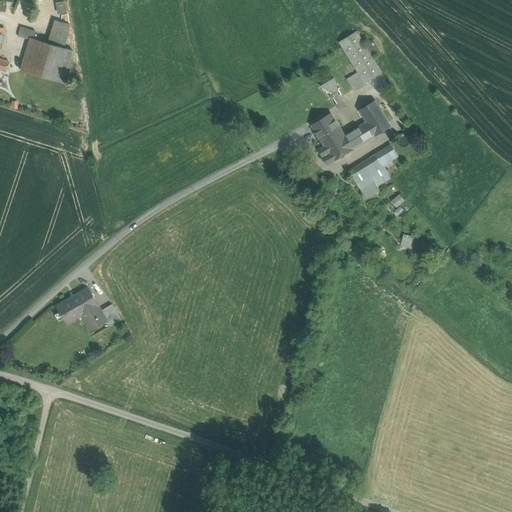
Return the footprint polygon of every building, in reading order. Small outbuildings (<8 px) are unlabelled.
[(58,16),(66,15),(65,4),(57,5),(58,16)] [(69,24),(56,20),(49,43),(64,48),(69,32),(69,24)] [(36,31),(19,26),(16,36),(30,39),(30,38),(33,38),(36,31)] [(0,44),(5,29),(0,27),(0,69),(6,71),(9,62),(0,59),(0,44)] [(383,74),(359,32),(342,42),(359,73),(365,84),(383,74)] [(33,38),(30,38),(30,39),(21,70),(54,80),(64,48),(49,43),(33,38)] [(64,48),(54,80),(63,83),(73,50),(64,48)] [(359,73),(348,80),(354,90),(365,84),(359,73)] [(335,80),(322,87),(330,92),(336,90),(340,88),(335,80)] [(336,90),(330,92),(336,103),(341,100),(336,90)] [(375,101),(359,110),(365,122),(374,136),(390,127),(375,101)] [(344,135),(331,112),(311,124),(323,145),(332,160),(352,149),(344,135)] [(365,122),(344,135),(352,149),(374,136),(365,122)] [(332,160),(323,145),(318,149),(327,164),(332,160)] [(391,145),(386,148),(392,159),(397,156),(391,145)] [(382,165),(392,159),(386,148),(375,155),(382,165)] [(390,178),(382,165),(375,155),(363,162),(377,186),(390,178)] [(350,170),(364,194),(377,186),(363,162),(350,170)] [(379,189),(377,186),(364,194),(366,197),(379,189)] [(398,206),(406,199),(400,193),(392,200),(398,206)] [(401,246),(412,247),(413,236),(403,234),(401,246)] [(101,310),(88,287),(57,305),(68,324),(81,317),(89,331),(106,321),(107,321),(101,310)] [(112,304),(101,310),(107,321),(106,321),(109,326),(121,319),(112,304)]
